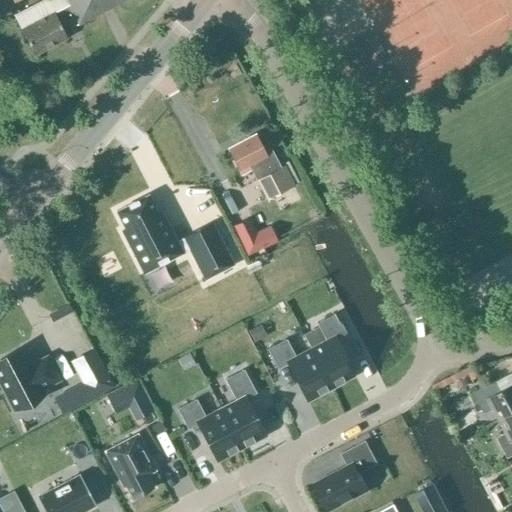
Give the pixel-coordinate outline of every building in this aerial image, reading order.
[(124,0),(44,0),(14,16),(22,29),(21,30),(34,55),(67,38),(64,31),(74,26),(124,0)] [(388,60),(374,33),(358,42),(373,69),(388,60)] [(228,149),(241,174),(250,169),(267,201),(294,186),(283,166),(281,168),(268,144),(261,147),(255,135),(228,149)] [(148,195),(116,212),(126,230),(122,231),(145,274),(183,254),(161,211),(158,213),(148,195)] [(212,223),(184,238),(206,280),(234,265),(212,223)] [(346,334),(336,314),(317,324),(326,341),(311,349),(331,389),(355,376),(336,340),(346,334)] [(255,342),(262,339),(257,328),(250,331),(255,342)] [(331,389),(311,349),(295,357),(286,339),(267,349),(277,369),(288,364),(307,401),(331,389)] [(1,361),(0,361),(0,384),(14,411),(44,395),(41,389),(59,380),(47,357),(29,366),(21,350),(6,358),(5,358),(0,360),(1,361)] [(256,394),(243,370),(224,380),(235,401),(220,409),(241,448),(265,436),(245,399),(256,394)] [(81,387),(90,403),(113,391),(105,375),(81,387)] [(153,410),(137,379),(106,395),(115,412),(129,404),(137,419),(153,410)] [(493,408),(500,421),(511,414),(511,386),(501,392),(495,381),(474,392),(484,413),(493,408)] [(241,448),(220,409),(205,417),(196,399),(177,409),(187,429),(198,424),(217,461),(241,448)] [(511,414),(500,421),(506,433),(497,437),(508,458),(511,455),(511,414)] [(156,470),(137,434),(105,451),(123,487),(125,486),(132,499),(153,488),(146,475),(156,470)] [(378,464),(366,441),(341,454),(347,466),(314,483),(329,511),(368,491),(359,474),(378,464)] [(81,511),(95,505),(79,475),(37,497),(44,511),(81,511)] [(447,511),(449,511),(434,483),(414,493),(424,511),(447,511)] [(21,511),(13,494),(0,500),(0,504),(4,511),(21,511)]
